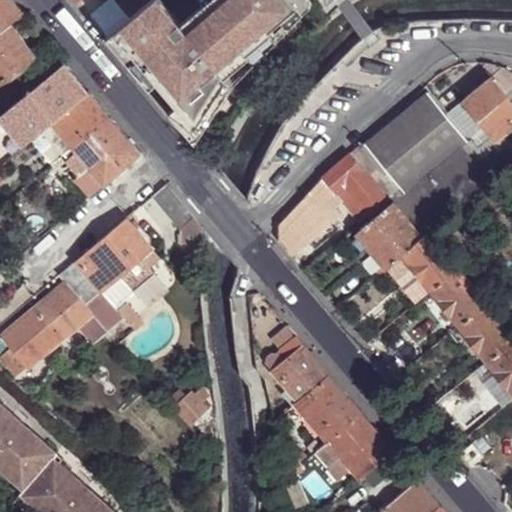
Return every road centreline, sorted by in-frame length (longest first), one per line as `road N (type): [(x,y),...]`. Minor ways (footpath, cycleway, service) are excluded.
road 1 (tertiary): [(477,511),(248,243)]
road 2 (residential): [(248,243),(332,139),(393,86),(445,48),(482,38),(511,41)]
road 3 (tertiary): [(170,147),(45,0)]
road 4 (residential): [(34,271),(170,147)]
road 5 (tertiary): [(248,243),(170,147)]
